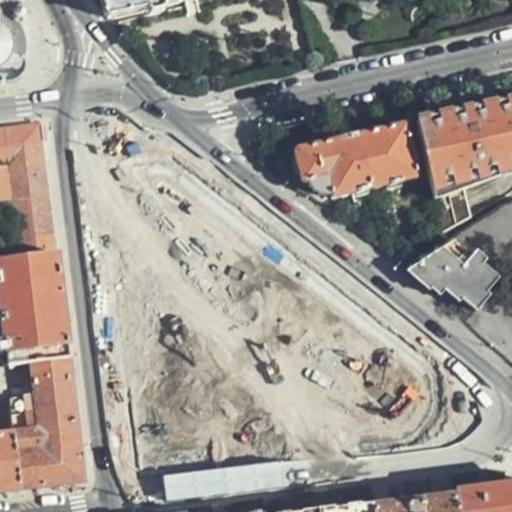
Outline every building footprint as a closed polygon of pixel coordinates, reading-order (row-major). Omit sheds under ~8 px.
[(0,0),(0,84),(1,86),(5,83),(15,84),(22,80),(24,75),(25,70),(23,63),(27,59),(25,55),(23,43),(18,30),(18,27),(19,25),(25,26),(29,19),(29,15),(30,14),(28,12),(29,10),(24,7),(22,10),(8,0),(0,0)] [(100,0),(104,15),(107,20),(136,13),(190,1),(195,0),(100,0)] [(511,102),(448,118),(416,123),(429,182),(434,201),(465,188),(502,174),(511,171),(511,102)] [(40,126),(0,130),(0,238),(3,263),(55,256),(50,211),(40,126)] [(418,178),(406,126),(358,137),(307,149),(293,152),(300,180),(302,183),(307,182),(309,189),(313,194),(317,196),(322,197),(327,197),(330,200),(379,188),(418,178)] [(439,226),(441,233),(471,219),(465,188),(434,201),(439,226)] [(494,282),(479,268),(482,265),(469,256),(465,257),(453,245),(439,254),(415,270),(434,288),(439,292),(454,306),(458,305),(472,315),(486,302),(482,297),(494,282)] [(55,256),(3,263),(0,263),(0,291),(3,315),(0,315),(0,337),(6,341),(11,369),(31,367),(68,362),(62,312),(55,256)] [(13,437),(18,490),(81,482),(76,433),(68,362),(31,367),(34,399),(11,402),(10,405),(13,437)] [(0,438),(0,492),(18,490),(13,437),(0,438)] [(511,511),(511,486),(499,488),(450,494),(453,511),(511,511)] [(412,499),(368,505),(369,511),(453,511),(450,494),(412,499)]
